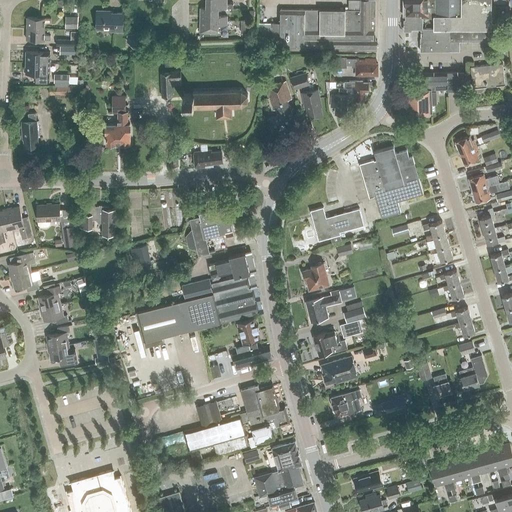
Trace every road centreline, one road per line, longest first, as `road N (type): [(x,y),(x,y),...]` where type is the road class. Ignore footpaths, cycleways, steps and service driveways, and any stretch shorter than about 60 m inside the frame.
road 1 (tertiary): [(1,182),(228,172),(279,191)]
road 2 (residential): [(511,396),(433,134)]
road 3 (unclassified): [(184,476),(158,469),(141,412),(285,367)]
road 4 (residential): [(317,471),(511,416)]
road 5 (residential): [(1,182),(6,0)]
road 6 (secondary): [(285,367),(268,266),(279,191)]
road 7 (secondary): [(279,191),(376,111)]
